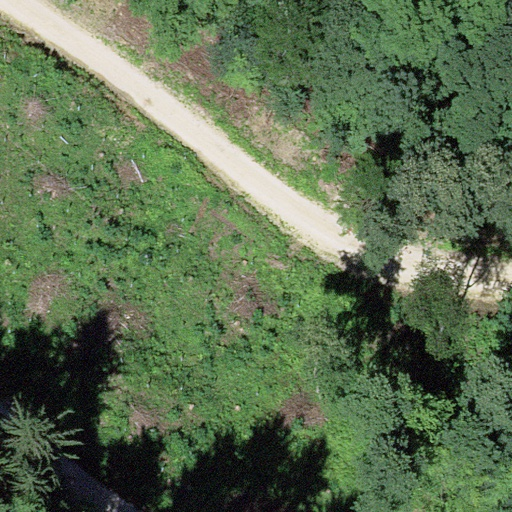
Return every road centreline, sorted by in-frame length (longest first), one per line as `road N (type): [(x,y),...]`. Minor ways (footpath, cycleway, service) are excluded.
road 1 (track): [(511,281),(421,268),(347,237),(176,128),(2,0)]
road 2 (track): [(0,412),(116,511)]
